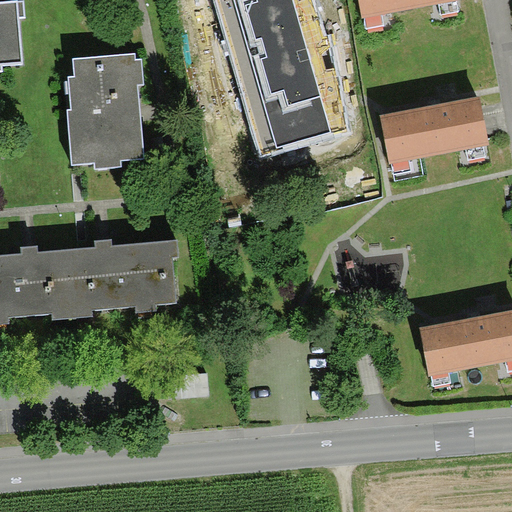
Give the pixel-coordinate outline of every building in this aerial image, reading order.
[(307,0),(223,0),(263,150),(341,125),(307,0)] [(365,0),(369,13),(433,0),(365,0)] [(25,4),(0,5),(0,72),(3,72),(2,67),(22,66),(18,19),(26,18),(25,4)] [(69,81),(72,112),(68,112),(73,165),(95,163),(96,169),(119,167),(118,160),(143,158),(137,86),(144,86),(142,63),(136,63),(135,57),(75,62),(77,80),(69,81)] [(477,101),(385,119),(393,161),(485,143),(477,101)] [(22,254),(0,256),(0,323),(8,323),(7,317),(52,313),(52,321),(93,318),(92,310),(136,307),(137,312),(158,310),(157,304),(176,302),(173,259),(179,259),(177,240),(112,245),(112,240),(95,241),(96,247),(39,252),(39,245),(22,246),(22,254)] [(511,310),(420,328),(429,375),(432,374),(434,386),(451,382),(448,372),(507,360),(509,371),(511,370),(511,310)]
